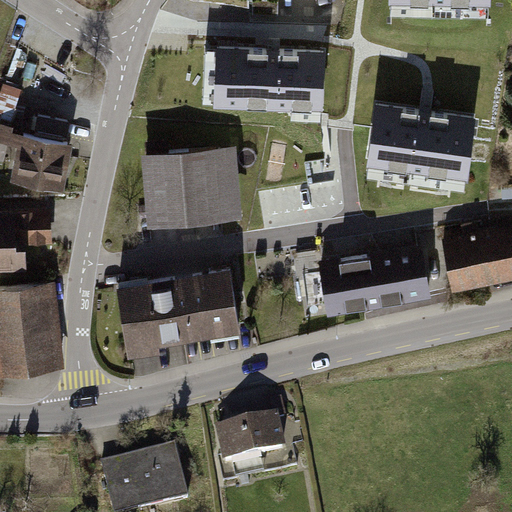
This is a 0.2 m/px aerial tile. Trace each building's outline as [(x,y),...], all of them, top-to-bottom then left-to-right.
[(323,103),(325,50),(219,47),(217,100),(323,103)] [(0,101),(0,116),(10,120),(16,102),(2,96),(0,101)] [(468,172),(476,115),(379,102),(371,159),(468,172)] [(70,120),(39,115),(37,131),(67,136),(70,120)] [(0,120),(0,136),(9,139),(13,123),(0,120)] [(292,171),(298,136),(273,132),(267,167),(292,171)] [(61,182),(70,142),(25,134),(18,173),(61,182)] [(218,146),(148,152),(153,217),(223,211),(218,146)] [(404,179),(363,188),(369,216),(409,208),(404,179)] [(50,210),(0,211),(0,265),(25,264),(24,240),(51,239),(50,210)] [(447,239),(454,283),(511,271),(511,228),(487,232),(486,225),(475,227),(474,221),(465,224),(466,235),(447,239)] [(323,261),(330,307),(386,299),(431,291),(423,247),(323,261)] [(232,268),(120,286),(129,341),(241,323),(232,268)] [(62,364),(53,280),(0,286),(0,368),(0,371),(62,364)] [(259,418),(220,428),(228,462),(267,452),(267,451),(284,447),(277,418),(287,416),(283,398),(274,401),(277,416),(260,420),(259,418)] [(176,444),(104,463),(111,493),(135,488),(141,511),(190,499),(176,444)]
